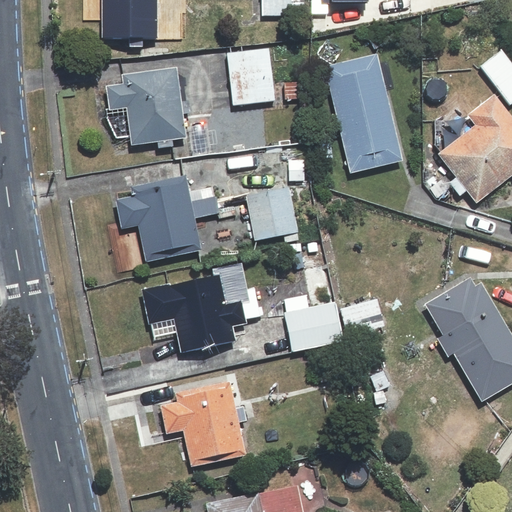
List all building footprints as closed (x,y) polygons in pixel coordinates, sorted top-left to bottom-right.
[(98,0),(98,34),(153,34),(153,0),(98,0)] [(302,0),(255,0),(255,14),(303,15),(302,0)] [(383,0),(330,0),(334,22),(385,14),(383,0)] [(266,45),(224,49),(230,102),(271,98),(266,45)] [(511,59),(501,45),(477,63),(503,100),(511,93),(511,59)] [(371,54),(317,68),(343,170),(397,156),(371,54)] [(122,83),(102,84),(104,133),(123,132),(123,143),(180,140),(177,65),(121,67),(122,83)] [(511,120),(489,92),(463,112),(470,120),(433,151),(473,200),(506,173),(511,179),(511,120)] [(187,178),(128,185),(129,197),(114,199),(117,223),(136,220),(139,254),(195,248),(187,178)] [(285,187),(244,195),(252,234),(293,226),(285,187)] [(236,248),(133,292),(152,339),(171,331),(181,354),(227,336),(224,328),(262,312),(236,248)] [(341,337),(324,260),(299,265),(305,289),(278,295),(290,348),(341,337)] [(438,329),(430,334),(447,362),(455,357),(481,398),(511,377),(511,337),(471,273),(422,304),(438,329)] [(386,358),(364,365),(371,389),(393,382),(386,358)] [(174,397),(156,400),(161,432),(177,429),(183,462),(238,453),(226,379),(172,387),(174,397)] [(300,511),(294,482),(193,505),(194,511),(300,511)]
